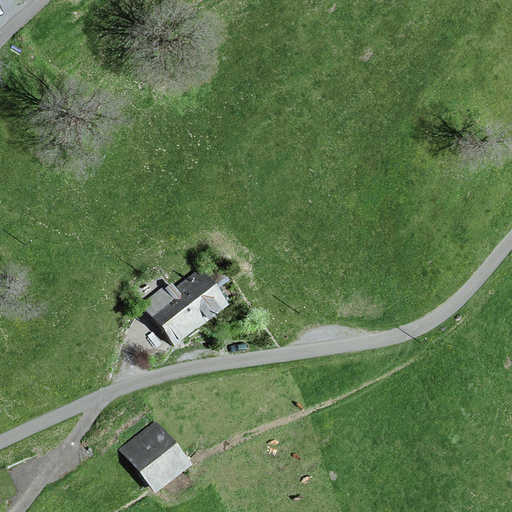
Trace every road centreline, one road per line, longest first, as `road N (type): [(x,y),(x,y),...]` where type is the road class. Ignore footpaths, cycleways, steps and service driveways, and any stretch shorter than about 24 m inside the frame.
road 1 (tertiary): [(511,244),(408,338),(155,377),(0,443)]
road 2 (track): [(95,400),(19,511)]
